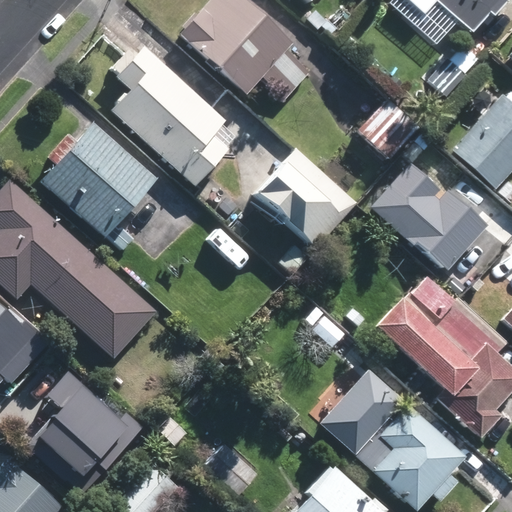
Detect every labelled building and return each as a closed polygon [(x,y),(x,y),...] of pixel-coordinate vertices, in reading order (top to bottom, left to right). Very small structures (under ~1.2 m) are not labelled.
[(180,32),(175,37),(242,98),(259,80),(282,101),(305,76),(281,54),(288,46),(237,0),(224,0),(223,2),(221,0),(208,0),(193,16),(191,14),(177,29),(180,32)] [(429,0),(433,0),(467,30),(493,0),(411,0),(422,9),(429,0)] [(126,91),(107,112),(192,188),(227,150),(212,136),(223,125),(140,50),(131,59),(124,53),(109,69),(116,76),(113,79),(126,91)] [(490,189),(511,165),(511,108),(497,94),(446,150),(490,189)] [(415,128),(379,97),(350,131),(386,162),(415,128)] [(88,125),(37,184),(102,239),(153,181),(88,125)] [(290,144),(250,189),(310,242),(351,196),(290,144)] [(462,174),(448,190),(473,212),(487,196),(462,174)] [(0,290),(12,302),(28,286),(110,361),(152,312),(29,200),(8,180),(0,188),(0,290)] [(483,224),(443,189),(421,213),(403,233),(402,234),(442,270),(483,224)] [(421,213),(403,197),(385,217),(403,233),(421,213)] [(498,249),(485,237),(465,259),(478,270),(498,249)] [(471,272),(455,258),(444,271),(460,285),(471,272)] [(497,414),(491,409),(511,385),(511,368),(494,353),(503,342),(453,298),(451,300),(423,276),(408,292),(406,290),(398,300),(393,296),(367,325),(439,389),(431,398),(476,438),(497,414)] [(511,302),(511,301),(497,317),(511,330),(511,302)] [(0,381),(2,379),(8,385),(46,345),(7,309),(3,313),(0,310),(0,381)] [(19,434),(80,488),(141,420),(121,403),(116,409),(66,364),(42,390),(51,399),(19,434)] [(411,510),(461,454),(402,403),(398,407),(393,403),(397,399),(361,368),(312,423),(411,510)] [(0,511),(57,511),(59,510),(4,460),(0,464),(0,511)] [(150,464),(112,506),(117,511),(152,511),(176,487),(150,464)] [(380,511),(327,465),(285,511),(380,511)]
